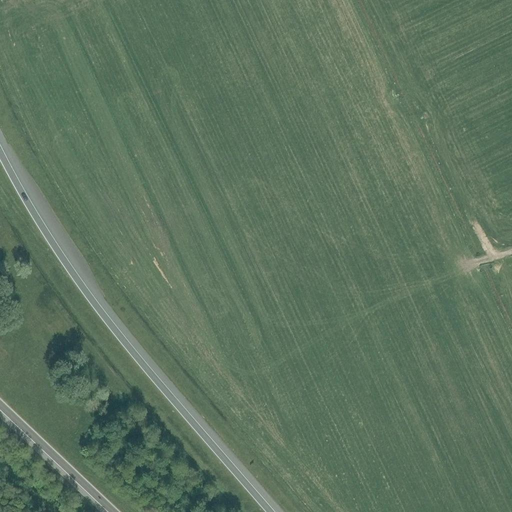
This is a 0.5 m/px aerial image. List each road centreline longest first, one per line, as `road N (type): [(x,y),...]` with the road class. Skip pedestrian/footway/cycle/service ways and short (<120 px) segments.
road 1 (trunk): [(276,511),(137,353),(50,235),(0,148)]
road 2 (trunk): [(0,404),(113,511)]
